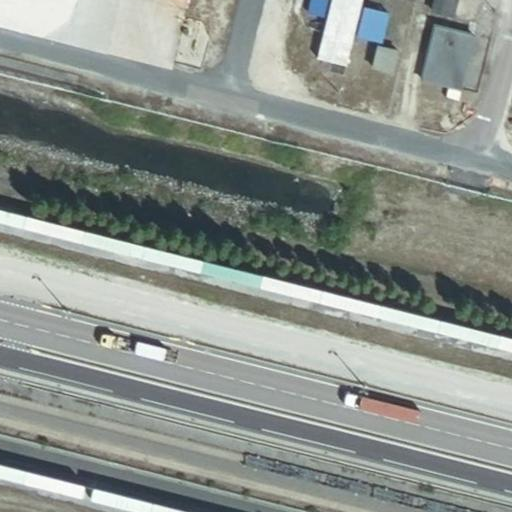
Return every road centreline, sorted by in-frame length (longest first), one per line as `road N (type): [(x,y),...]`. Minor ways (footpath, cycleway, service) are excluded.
road 1 (unclassified): [(0,356),(511,484)]
road 2 (unclassified): [(511,447),(0,319)]
